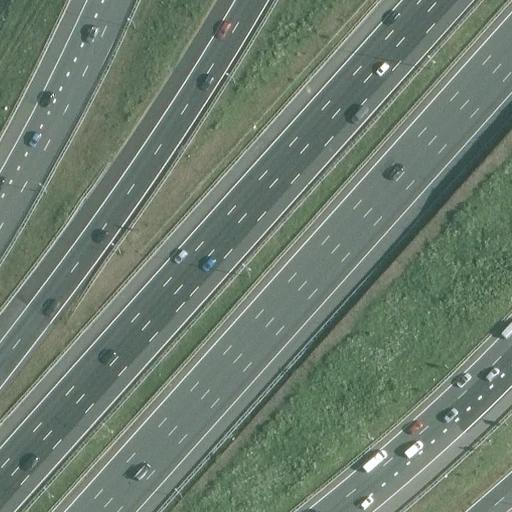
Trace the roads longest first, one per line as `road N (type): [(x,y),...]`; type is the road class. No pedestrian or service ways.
road 1 (motorway): [(436,0),(0,487)]
road 2 (motorway): [(104,511),(511,54)]
road 3 (motorway): [(254,0),(150,165),(0,371)]
road 4 (motorway): [(327,511),(511,354)]
road 5 (motorway): [(96,34),(0,214)]
